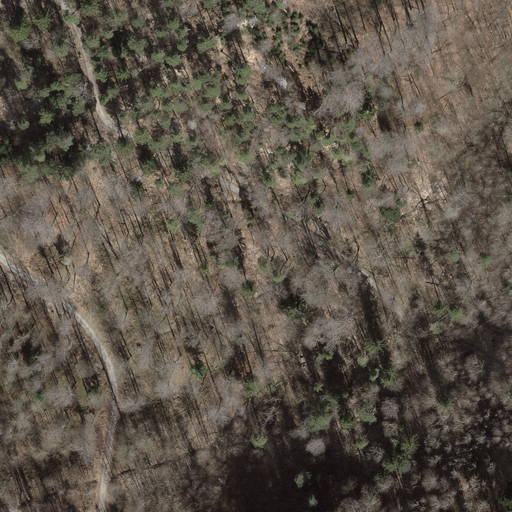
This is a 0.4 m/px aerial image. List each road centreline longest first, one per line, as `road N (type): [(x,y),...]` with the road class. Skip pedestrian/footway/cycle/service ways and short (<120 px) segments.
road 1 (track): [(57,0),(73,17),(103,119),(287,220),(359,270),(406,322),(418,410),(396,511)]
road 2 (track): [(99,511),(116,375),(97,334),(0,254)]
